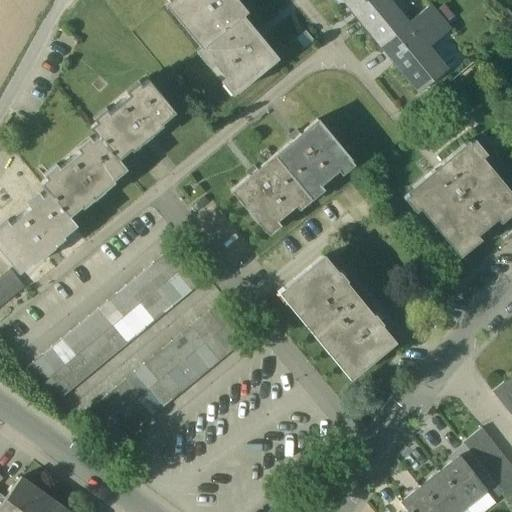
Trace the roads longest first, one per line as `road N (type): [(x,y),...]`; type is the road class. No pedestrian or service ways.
road 1 (residential): [(371,451),(156,192)]
road 2 (tertiary): [(0,407),(147,511)]
road 3 (residential): [(0,118),(65,0)]
